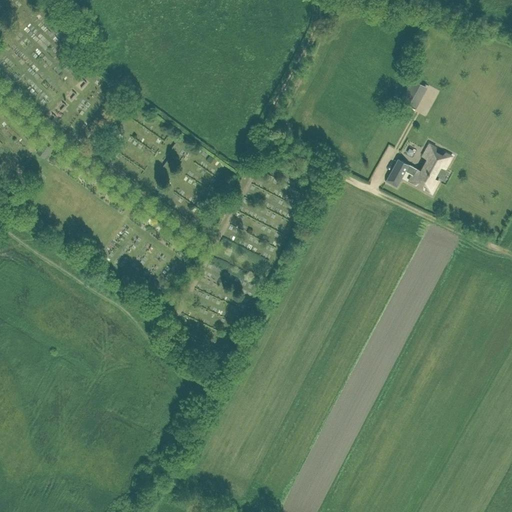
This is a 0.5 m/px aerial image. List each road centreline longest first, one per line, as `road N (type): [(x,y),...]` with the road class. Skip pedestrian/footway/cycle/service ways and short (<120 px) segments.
road 1 (track): [(321,0),(269,129),(346,176)]
road 2 (track): [(346,176),(511,254)]
